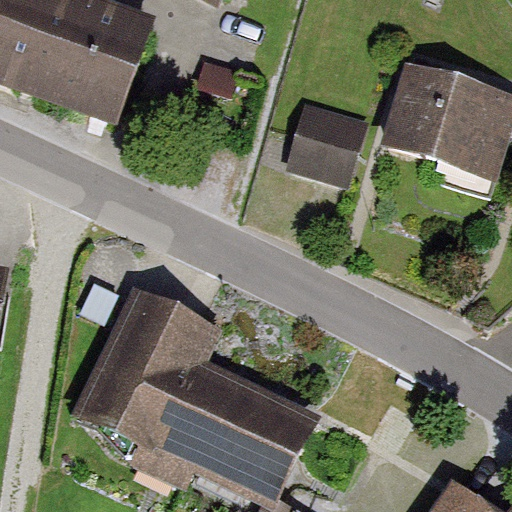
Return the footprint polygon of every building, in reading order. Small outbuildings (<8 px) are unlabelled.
[(67,0),(17,0),(0,35),(0,97),(122,141),(161,34),(67,0)] [(0,0),(0,35),(17,0),(0,0)] [(174,0),(218,19),(226,0),(174,0)] [(511,107),(411,77),(386,159),(500,193),(511,153),(511,107)] [(308,115),(291,183),(352,199),(370,131),(308,115)] [(0,281),(0,349),(9,282),(0,281)] [(283,511),(323,427),(208,375),(223,341),(146,306),(86,438),(247,511),(283,511)] [(480,511),(457,499),(449,511),(480,511)]
